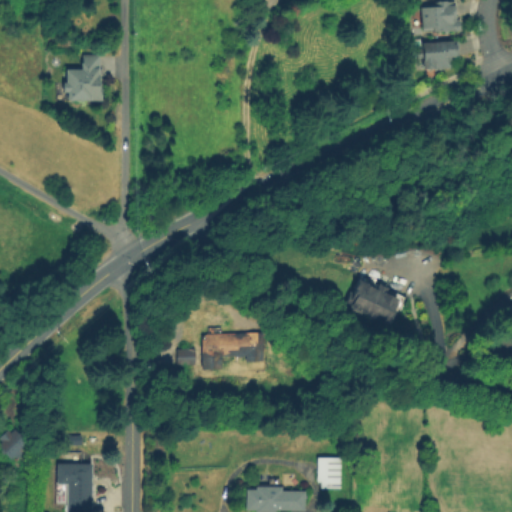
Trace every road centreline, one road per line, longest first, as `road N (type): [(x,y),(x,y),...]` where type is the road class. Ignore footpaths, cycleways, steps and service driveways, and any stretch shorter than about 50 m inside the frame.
road 1 (residential): [(511,388),(400,365),(324,331),(249,278),(197,217)]
road 2 (secondary): [(378,132),(125,258)]
road 3 (residential): [(124,0),(125,258)]
road 4 (tertiary): [(128,511),(125,258)]
road 5 (secondary): [(125,258),(0,364)]
road 6 (residential): [(125,258),(109,233),(0,170)]
road 7 (secondary): [(511,69),(399,122)]
